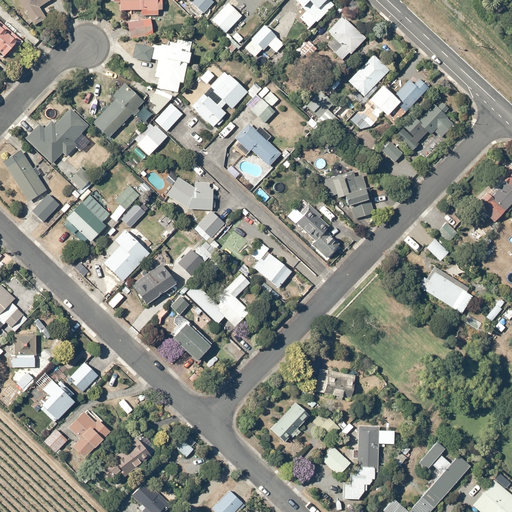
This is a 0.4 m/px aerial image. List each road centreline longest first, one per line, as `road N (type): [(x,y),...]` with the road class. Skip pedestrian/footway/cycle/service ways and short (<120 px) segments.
road 1 (residential): [(208,424),(504,112)]
road 2 (residential): [(208,424),(0,226)]
road 3 (secondary): [(386,0),(504,112)]
road 4 (residential): [(299,511),(208,424)]
